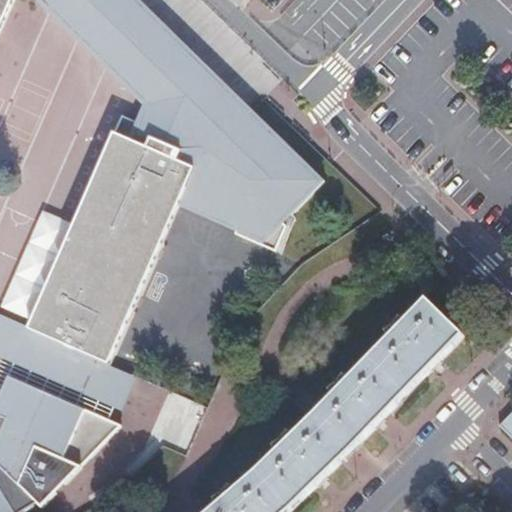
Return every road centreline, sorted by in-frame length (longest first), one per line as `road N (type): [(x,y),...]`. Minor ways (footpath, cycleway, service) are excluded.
road 1 (residential): [(317,92),(434,220)]
road 2 (residential): [(216,0),(317,92)]
road 3 (residential): [(456,424),(361,511)]
road 4 (unclassified): [(405,0),(317,92)]
